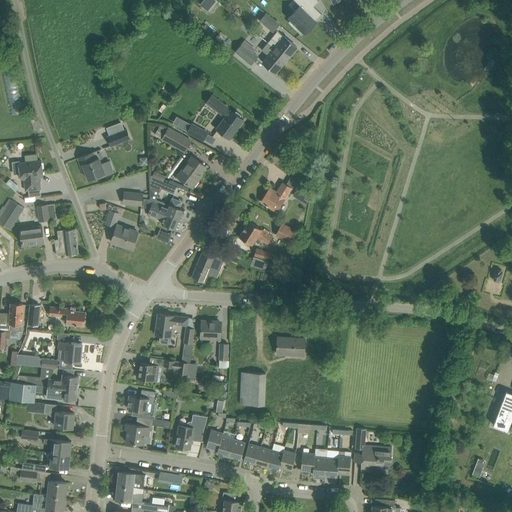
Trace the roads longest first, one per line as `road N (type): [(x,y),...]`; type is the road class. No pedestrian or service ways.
road 1 (tertiary): [(150,291),(308,89),(404,0)]
road 2 (unclassified): [(511,334),(426,310),(150,291)]
road 3 (residential): [(94,269),(32,86),(15,0)]
road 4 (unclassified): [(101,450),(112,362),(150,291)]
road 5 (residential): [(257,483),(101,450)]
